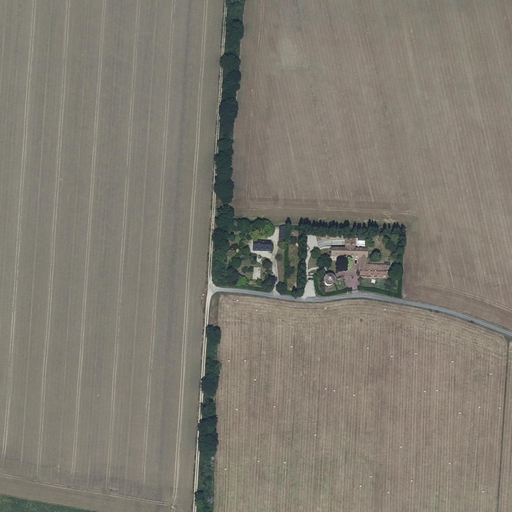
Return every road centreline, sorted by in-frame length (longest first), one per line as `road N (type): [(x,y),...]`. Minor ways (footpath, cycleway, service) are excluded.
road 1 (track): [(226,0),(195,511)]
road 2 (unclassified): [(208,288),(297,300),(398,300),(511,334)]
